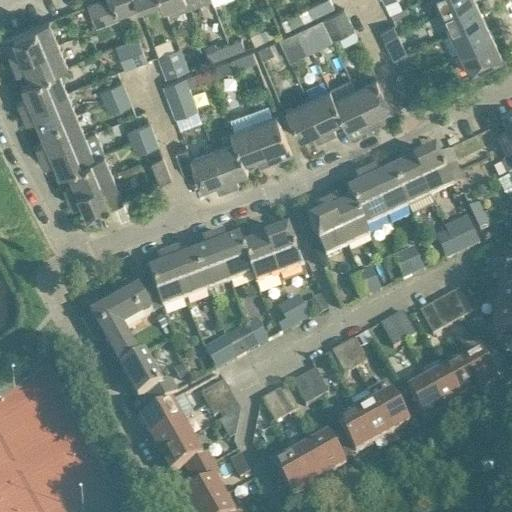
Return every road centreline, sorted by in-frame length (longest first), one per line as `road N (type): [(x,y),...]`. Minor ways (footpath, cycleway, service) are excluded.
road 1 (residential): [(66,265),(280,191),(511,86)]
road 2 (residential): [(169,511),(48,287),(66,265)]
road 3 (residential): [(0,103),(66,265)]
